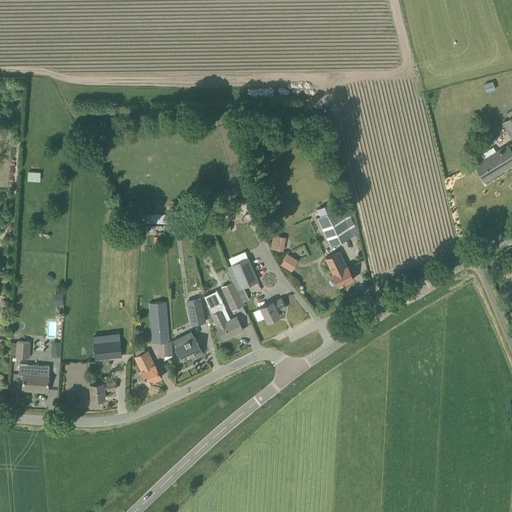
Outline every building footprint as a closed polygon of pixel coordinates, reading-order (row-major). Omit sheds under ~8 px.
[(492,81),(484,85),(487,92),(495,89),(492,81)] [(511,109),(506,113),(509,118),(503,122),(511,137),(511,109)] [(511,163),(511,152),(508,145),(475,165),(484,180),(485,180),(484,178),(500,169),(501,170),(511,163)] [(29,171),(29,180),(41,180),(42,171),(29,171)] [(344,204),(338,207),(336,208),(332,200),(316,208),(320,216),(317,217),(331,246),(352,236),(358,233),(344,204)] [(205,203),(205,216),(216,217),(216,203),(205,203)] [(131,213),(131,222),(141,222),(141,214),(131,213)] [(217,233),(232,230),(230,224),(216,227),(217,233)] [(161,225),(141,225),(141,233),(147,234),(148,228),(162,229),(161,225)] [(200,239),(211,236),(209,227),(197,230),(200,239)] [(283,251),(286,237),(273,234),(271,248),(283,251)] [(332,273),(333,273),(339,285),(339,286),(354,278),(347,266),(344,259),(341,261),(336,252),(325,257),(327,260),(333,273),(332,273)] [(292,271),(298,260),(287,253),(280,264),(292,271)] [(247,257),(227,267),(238,290),(258,281),(247,257)] [(511,262),(503,267),(508,277),(511,274),(511,262)] [(245,304),(243,302),(238,290),(233,281),(231,282),(221,287),(232,310),(245,304)] [(62,304),(63,293),(54,293),(53,304),(62,304)] [(200,298),(186,301),(191,324),(205,321),(200,298)] [(243,330),(236,316),(226,321),(220,309),(225,307),(221,298),(207,304),(212,314),(218,326),(224,339),(243,330)] [(260,307),(261,307),(253,311),(258,321),(265,317),(267,321),(280,315),(278,311),(286,307),(281,298),(273,301),(260,307)] [(153,342),(169,341),(165,301),(152,303),(152,311),(150,311),(153,342)] [(186,324),(170,329),(172,337),(189,331),(186,324)] [(173,339),(176,346),(182,359),(194,354),(195,356),(202,353),(195,337),(191,330),(173,339)] [(94,342),(95,359),(121,356),(121,354),(120,340),(94,342)] [(29,357),(30,341),(17,341),(17,342),(16,355),(16,356),(29,357)] [(61,356),(61,342),(53,342),(53,355),(61,356)] [(135,356),(141,371),(148,383),(161,377),(155,364),(154,364),(150,356),(148,357),(146,351),(135,356)] [(18,374),(23,374),(22,389),(48,391),(49,366),(19,364),(18,374)] [(103,382),(90,384),(91,400),(105,398),(104,390),(116,389),(115,382),(103,383),(103,382)]
